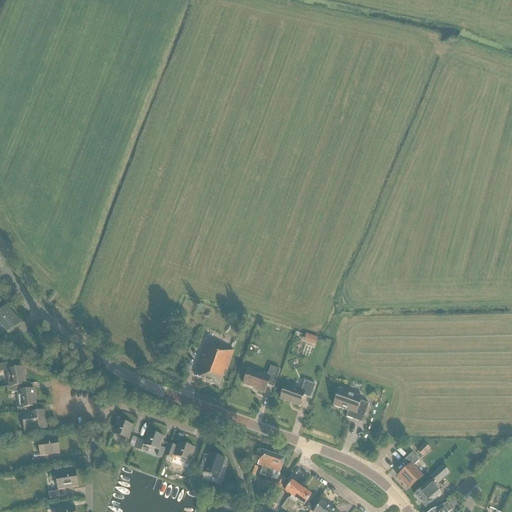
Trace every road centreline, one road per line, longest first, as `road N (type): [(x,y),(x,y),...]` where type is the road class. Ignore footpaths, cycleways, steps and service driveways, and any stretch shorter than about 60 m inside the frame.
road 1 (tertiary): [(309,446),(129,377),(63,333),(0,264)]
road 2 (residential): [(254,511),(228,446),(121,407),(105,412),(90,453),(89,511)]
